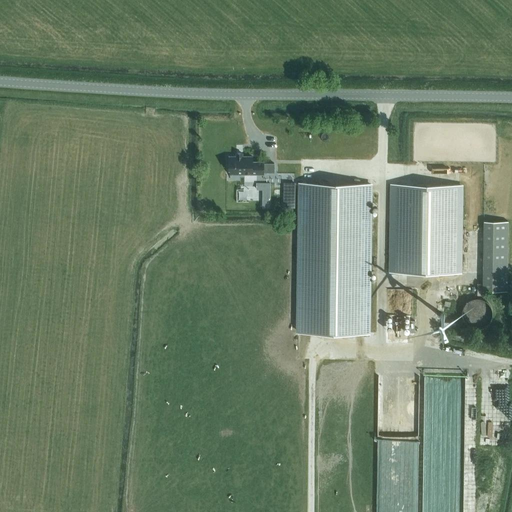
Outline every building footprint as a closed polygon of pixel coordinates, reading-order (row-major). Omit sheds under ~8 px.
[(236,156),(230,156),(230,174),(245,174),(245,173),(257,173),(257,174),(264,174),(264,173),(274,173),(274,164),(264,164),(264,161),(253,161),(253,156),(243,156),(243,153),(236,153),(236,156)] [(370,184),(301,183),(299,331),(368,332),(370,184)] [(460,272),(461,185),(392,184),(391,271),(460,272)] [(508,221),(484,220),(483,290),(507,291),(508,221)] [(481,347),(480,352),(495,356),(496,351),(481,347)] [(436,387),(452,387),(453,375),(436,374),(436,387)] [(473,384),(474,405),(483,404),(483,383),(473,384)] [(482,410),(471,411),(472,427),(482,427),(482,410)]
